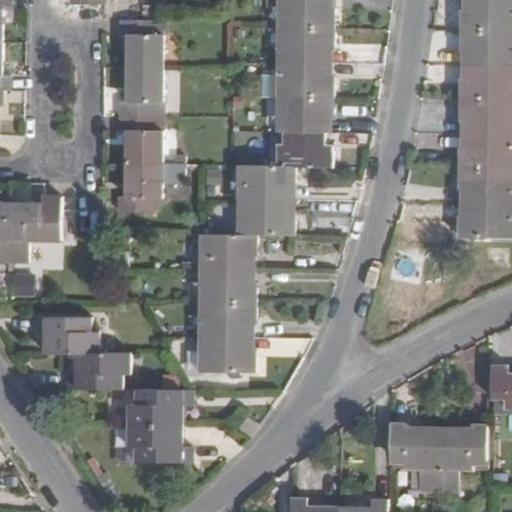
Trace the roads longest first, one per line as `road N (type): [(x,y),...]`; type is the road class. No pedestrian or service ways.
road 1 (residential): [(301,420),(371,214),(411,0)]
road 2 (unknown): [(30,7),(88,17),(96,141),(29,144)]
road 3 (residential): [(511,305),(301,420)]
road 4 (residential): [(30,0),(29,171)]
road 5 (residential): [(301,420),(191,511)]
road 6 (residential): [(0,400),(70,511)]
